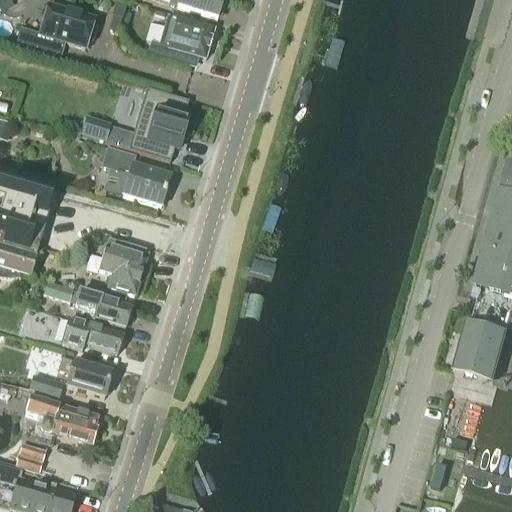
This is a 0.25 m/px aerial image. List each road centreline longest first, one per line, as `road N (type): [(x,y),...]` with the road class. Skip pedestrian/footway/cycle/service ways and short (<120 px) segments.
road 1 (tertiary): [(119,511),(275,0)]
road 2 (residential): [(381,511),(511,26)]
